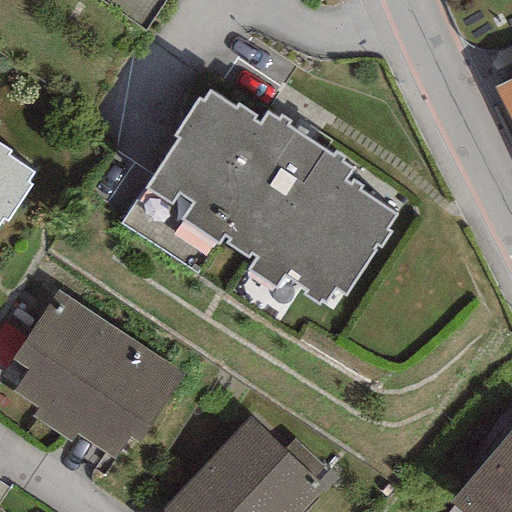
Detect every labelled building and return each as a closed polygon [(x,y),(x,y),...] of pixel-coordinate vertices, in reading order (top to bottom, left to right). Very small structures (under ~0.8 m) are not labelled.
[(141,0),(159,11),(166,0),(141,0)] [(511,93),(488,106),(511,153),(511,93)] [(247,142),(197,111),(135,208),(158,222),(169,205),(188,217),(174,238),(204,257),(211,246),(256,273),(246,288),(260,296),(269,281),(328,316),(381,230),(334,201),(346,181),(260,129),(247,142)] [(0,210),(13,191),(0,182),(0,210)] [(164,380),(67,320),(57,337),(35,324),(6,371),(22,380),(6,405),(109,469),(164,380)] [(312,511),(320,505),(248,429),(160,511),(312,511)] [(511,511),(511,433),(442,511),(511,511)]
